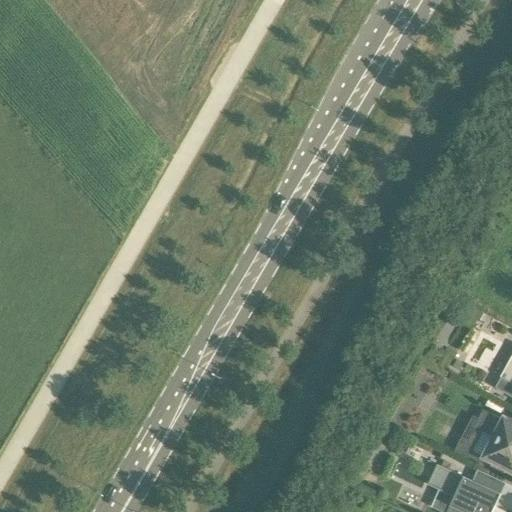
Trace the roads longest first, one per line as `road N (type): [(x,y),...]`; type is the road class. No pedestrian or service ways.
road 1 (primary): [(416,0),(116,511)]
road 2 (unclassified): [(0,483),(274,0)]
